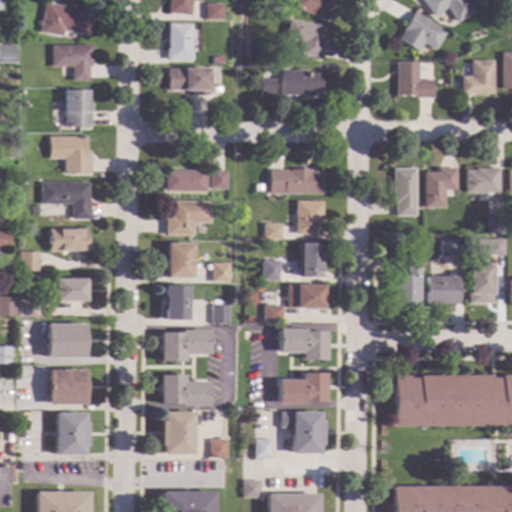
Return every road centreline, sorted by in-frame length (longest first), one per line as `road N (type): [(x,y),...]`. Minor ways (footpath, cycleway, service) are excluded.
road 1 (residential): [(511,129),(127,130)]
road 2 (residential): [(127,130),(122,511)]
road 3 (residential): [(355,130),(351,511)]
road 4 (residential): [(511,338),(353,338)]
road 5 (residential): [(370,0),(355,43),(355,130)]
road 6 (residential): [(127,0),(127,130)]
